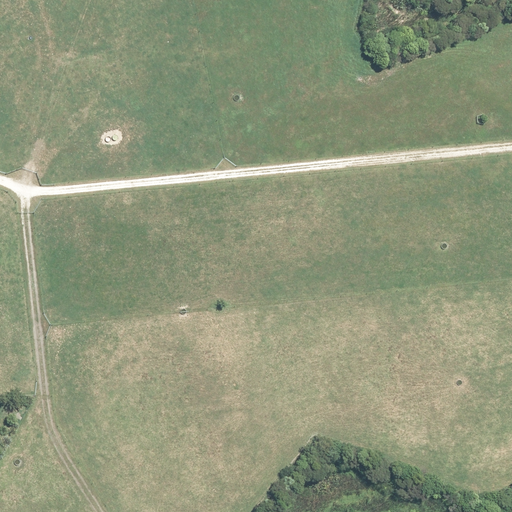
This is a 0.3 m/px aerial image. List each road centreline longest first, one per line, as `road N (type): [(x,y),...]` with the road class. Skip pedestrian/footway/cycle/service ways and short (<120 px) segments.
road 1 (track): [(0,175),(37,196),(511,151)]
road 2 (track): [(37,196),(47,402),(112,511)]
